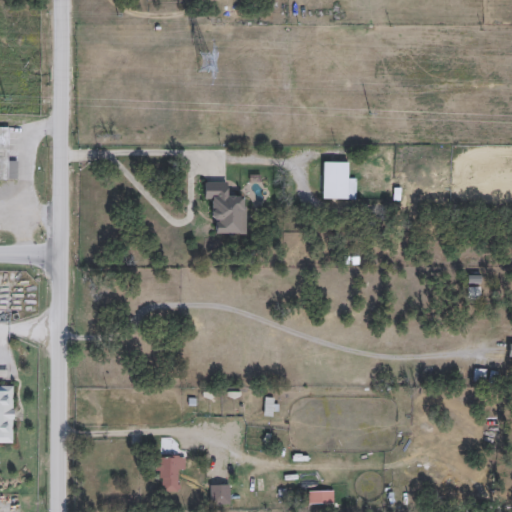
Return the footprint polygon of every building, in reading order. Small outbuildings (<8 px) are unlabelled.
[(345,198),(321,198),(321,162),(345,162),(345,198)] [(466,287),(477,287),(477,299),(466,299),(466,287)] [(11,444),(0,444),(0,386),(11,386),(11,444)] [(158,492),(158,457),(182,457),(182,471),(176,471),(176,492),(158,492)] [(306,491),(332,491),(332,504),(306,504),(306,491)]
